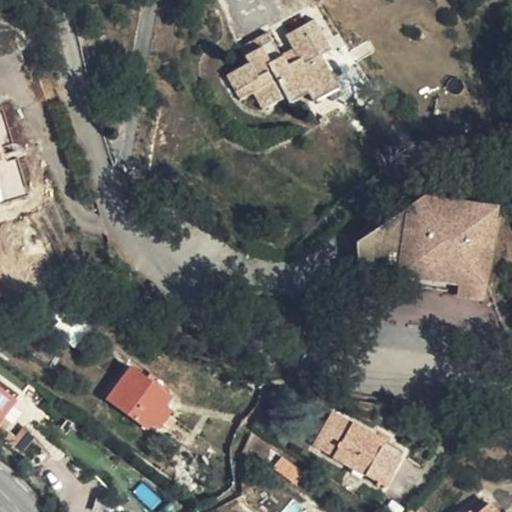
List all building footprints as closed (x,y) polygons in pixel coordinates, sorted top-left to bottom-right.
[(313,87),(314,86),(338,75),(319,42),(330,35),(310,0),(280,16),(288,30),(292,37),(278,44),(275,38),(262,14),(233,30),(240,44),(221,55),(231,75),(247,67),(259,89),(283,77),(288,88),(308,78),(313,87)] [(288,30),(275,38),(278,44),(292,37),(288,30)] [(338,75),(314,86),(323,101),(346,89),(338,75)] [(0,201),(29,193),(0,100),(0,201)] [(398,167),(422,160),(405,147),(393,162),(398,167)] [(466,287),(492,293),(506,213),(433,201),(364,248),(365,297),(392,301),(393,294),(401,295),(404,277),(466,287)] [(490,303),(492,293),(466,287),(465,298),(490,303)] [(154,425),(160,416),(174,399),(181,389),(143,359),(115,394),(154,425)] [(0,387),(0,421),(16,399),(0,387)] [(174,399),(160,416),(168,423),(181,405),(174,399)] [(345,453),(358,429),(336,416),(323,440),(345,453)] [(363,422),(358,429),(345,453),(343,458),(394,487),(409,458),(385,444),(388,437),(363,422)]
